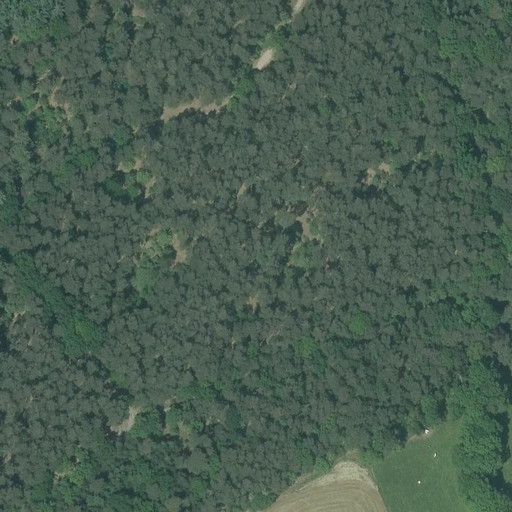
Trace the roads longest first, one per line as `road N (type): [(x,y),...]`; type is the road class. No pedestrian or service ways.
road 1 (track): [(136,422),(309,355),(500,264),(505,246),(426,0)]
road 2 (track): [(136,422),(22,511)]
